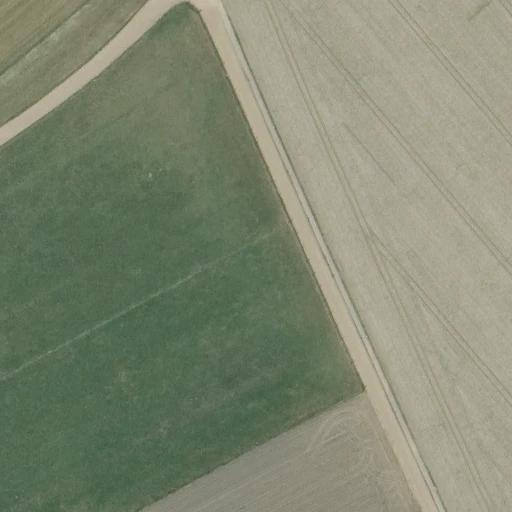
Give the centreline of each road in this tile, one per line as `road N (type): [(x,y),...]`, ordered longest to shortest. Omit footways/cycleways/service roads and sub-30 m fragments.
road 1 (track): [(428,511),(198,0)]
road 2 (track): [(164,0),(124,42),(0,136)]
